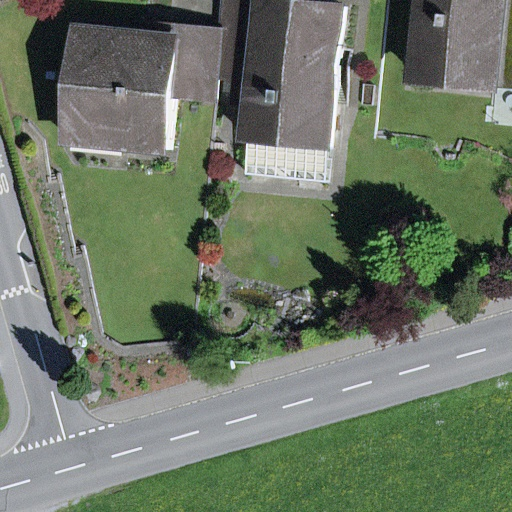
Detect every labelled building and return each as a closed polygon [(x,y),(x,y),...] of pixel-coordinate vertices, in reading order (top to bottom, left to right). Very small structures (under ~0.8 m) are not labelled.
[(243,0),(228,0),(225,31),(220,79),(245,81),(242,106),(257,107),(250,175),(330,183),(347,9),(307,5),(243,0)] [(511,0),(428,0),(421,78),(511,87),(511,0)] [(140,37),(181,41),(182,27),(141,23),(140,37)] [(179,96),(218,100),(220,79),(225,31),(182,27),(181,41),(140,37),(84,31),(75,128),(129,134),(128,146),(173,151),(179,96)] [(75,128),(73,141),(128,146),(129,134),(75,128)]
